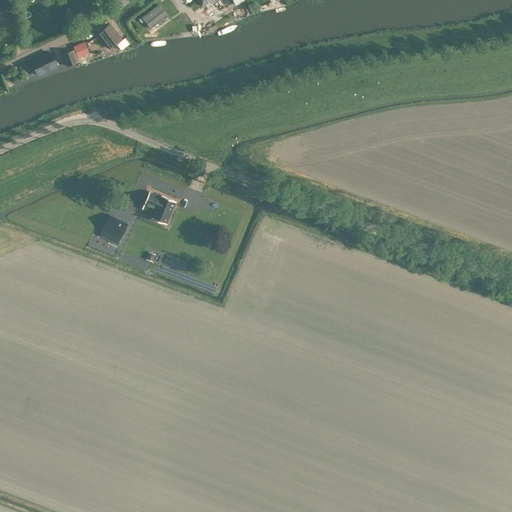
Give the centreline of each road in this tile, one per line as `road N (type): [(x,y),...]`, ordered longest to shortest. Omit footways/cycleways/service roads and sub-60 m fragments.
road 1 (unclassified): [(0,146),(91,115),(511,276)]
road 2 (tertiary): [(0,65),(124,0)]
